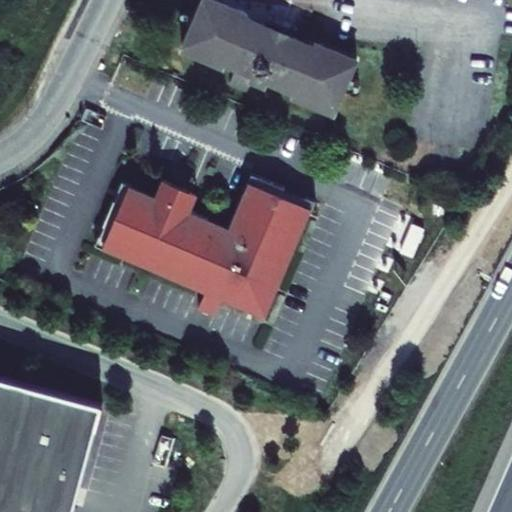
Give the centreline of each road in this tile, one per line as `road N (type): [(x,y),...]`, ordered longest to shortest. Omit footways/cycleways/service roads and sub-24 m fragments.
road 1 (unclassified): [(0,323),(224,420),(240,458),(217,511)]
road 2 (motorway): [(511,285),(388,511)]
road 3 (unclassified): [(0,157),(54,102),(105,0)]
road 4 (unknown): [(353,0),(450,21),(462,48),(456,86)]
